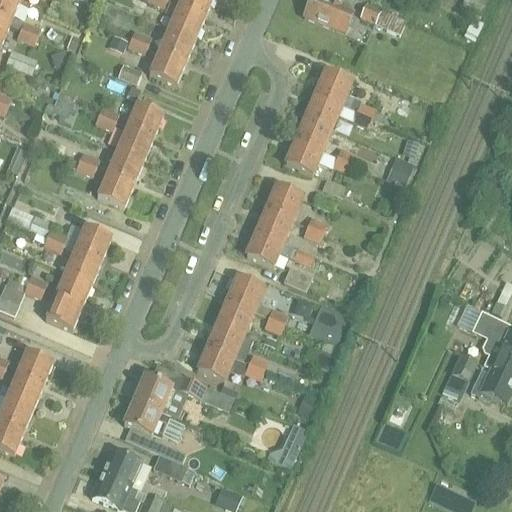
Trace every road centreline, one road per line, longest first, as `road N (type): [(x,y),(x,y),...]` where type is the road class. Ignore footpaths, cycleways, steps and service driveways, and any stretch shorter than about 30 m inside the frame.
road 1 (residential): [(123,339),(165,352),(271,116),(282,83),(245,50)]
road 2 (residential): [(123,339),(245,50)]
road 3 (residential): [(51,511),(123,339)]
